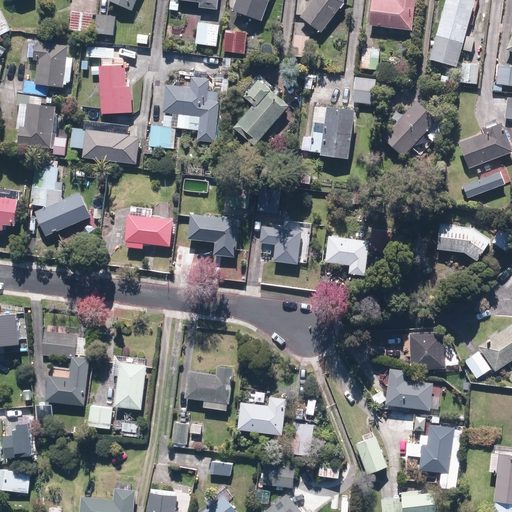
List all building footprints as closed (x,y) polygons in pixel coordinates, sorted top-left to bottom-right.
[(183,0),(182,0),(171,0),(170,8),(182,10),(183,0)] [(203,0),(203,7),(221,8),(221,0),(203,0)] [(237,0),(235,6),(264,18),(270,0),(237,0)] [(347,2),(347,0),(314,0),(304,13),(324,30),(347,2)] [(413,28),(415,28),(417,0),(374,0),(372,25),(391,26),(391,35),(412,37),(413,28)] [(476,0),(447,0),(433,58),(460,65),(476,0)] [(0,35),(13,29),(1,6),(0,6),(0,35)] [(95,11),(72,10),(72,30),(95,30),(95,11)] [(119,14),(99,12),(97,33),(117,35),(119,14)] [(222,21),(200,19),(198,43),(220,45),(222,21)] [(248,30),(226,28),(224,50),(246,52),(248,30)] [(149,44),(150,34),(139,33),(138,43),(149,44)] [(314,36),(296,34),(294,54),(312,56),(314,36)] [(76,57),(70,56),(71,45),(32,42),(31,57),(41,58),(39,80),(26,79),(25,93),(32,93),(73,97),(76,57)] [(89,45),(89,56),(118,57),(118,46),(89,45)] [(383,47),(367,45),(364,68),(381,70),(383,47)] [(511,61),(498,60),(495,90),(510,91),(507,117),(511,117),(511,61)] [(103,66),(94,66),(94,74),(103,74),(104,112),(129,111),(129,113),(135,112),(134,83),(130,83),(129,63),(102,64),(103,66)] [(479,84),(480,64),(462,63),(461,83),(479,84)] [(380,77),(358,74),(355,103),(376,105),(380,77)] [(194,76),(193,85),(167,83),(164,124),(201,127),(200,140),(218,142),(221,101),(212,100),(214,77),(194,76)] [(264,77),(248,93),(257,102),(236,124),(257,144),(294,105),(264,77)] [(59,113),(59,105),(32,103),(32,94),(19,93),(18,104),(20,104),(19,127),(22,127),(21,144),(55,146),(56,129),(61,130),(62,114),(59,113)] [(393,115),(399,121),(384,137),(405,156),(425,135),(431,140),(443,128),(437,122),(441,117),(421,98),(407,113),(400,107),(393,115)] [(313,136),(305,135),(303,150),(354,156),(360,107),(317,102),(313,136)] [(511,136),(506,121),(487,128),(488,131),(462,140),(472,165),(511,150),(511,136)] [(179,126),(153,124),(151,146),(178,147),(179,126)] [(88,130),(86,157),(140,161),(142,135),(88,130)] [(69,137),(58,137),(58,153),(69,154),(69,137)] [(34,201),(49,202),(51,188),(60,189),(64,161),(39,159),(34,201)] [(252,184),(231,182),(228,207),(250,209),(252,184)] [(282,187),(262,185),(260,211),(280,213),(282,187)] [(95,214),(84,190),(40,209),(51,234),(95,214)] [(0,226),(8,227),(9,221),(22,222),(24,196),(0,193),(0,226)] [(153,214),(153,206),(132,204),(129,246),(147,248),(147,242),(175,244),(177,216),(153,214)] [(194,211),(191,236),(217,239),(215,253),(240,256),(245,217),(194,211)] [(265,223),(262,252),(277,254),(277,258),(302,261),(305,228),(265,223)] [(474,225),(442,223),(441,247),(468,249),(481,258),(495,237),(474,225)] [(511,246),(511,229),(504,225),(494,241),(509,251),(511,246)] [(374,249),(385,249),(386,242),(392,242),(393,229),(375,229),(374,249)] [(330,236),(328,260),(353,262),(352,271),(370,273),(373,240),(330,236)] [(15,313),(0,315),(0,346),(18,345),(15,313)] [(466,361),(479,378),(495,366),(500,372),(511,363),(511,322),(480,345),(483,349),(466,361)] [(448,365),(449,329),(414,328),(413,364),(448,365)] [(50,399),(88,402),(94,334),(47,329),(44,354),(75,357),(74,367),(53,365),(50,399)] [(117,353),(115,373),(123,374),(119,407),(144,409),(150,356),(117,353)] [(219,371),(191,368),(188,395),(207,397),(206,406),(233,409),(238,365),(220,363),(219,371)] [(409,377),(409,369),(393,367),(389,405),(433,409),(436,379),(409,377)] [(272,403),(244,400),(242,428),(287,432),(290,395),(273,394),(272,403)] [(115,406),(93,403),(91,424),(113,427),(115,406)] [(191,424),(177,422),(175,441),(189,442),(191,424)] [(316,454),(315,423),(291,423),(291,454),(316,454)] [(432,442),(426,441),(423,467),(451,470),(456,426),(434,423),(432,442)] [(12,435),(4,436),(6,457),(32,454),(29,424),(15,425),(16,429),(11,430),(12,435)] [(369,471),(390,464),(377,429),(365,434),(367,439),(358,442),(369,471)] [(497,499),(511,501),(511,451),(495,449),(493,471),(501,472),(497,499)] [(265,461),(262,484),(294,487),(297,464),(265,461)] [(7,468),(8,463),(0,463),(0,488),(33,490),(33,469),(7,468)] [(118,496),(84,493),(82,511),(137,511),(139,486),(119,484),(118,496)] [(179,511),(181,489),(153,487),(151,511),(179,511)] [(438,511),(437,489),(405,491),(406,511),(438,511)] [(315,511),(308,511),(290,490),(267,510),(268,511),(320,511),(319,510),(315,511)] [(204,511),(245,511),(231,492),(204,511)]
